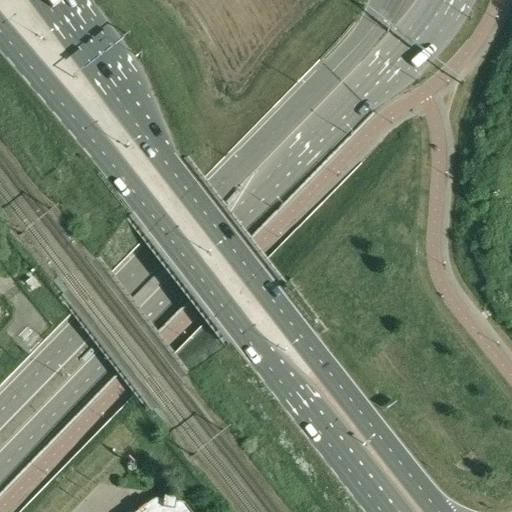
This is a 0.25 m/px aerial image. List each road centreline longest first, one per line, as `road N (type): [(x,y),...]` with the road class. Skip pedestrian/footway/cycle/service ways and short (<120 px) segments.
road 1 (tertiary): [(0,471),(451,0)]
road 2 (primary): [(437,511),(168,166),(62,2)]
road 3 (primary): [(0,27),(377,511)]
road 4 (tertiary): [(360,41),(0,413)]
